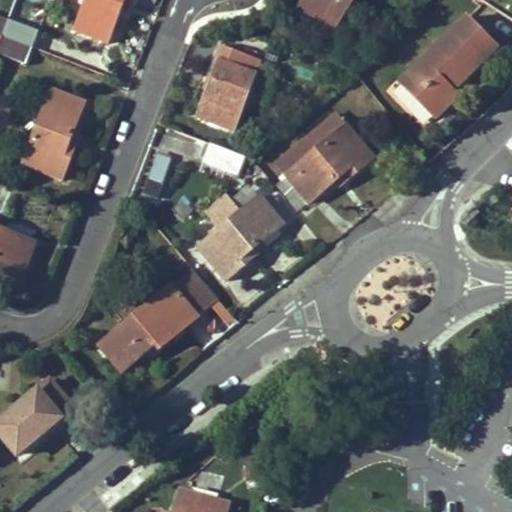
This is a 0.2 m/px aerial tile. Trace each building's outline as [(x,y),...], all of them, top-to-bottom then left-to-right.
[(129,0),(86,0),(74,30),(106,42),(118,12),(121,4),(127,6),(129,0)] [(352,0),(305,0),(295,15),(327,37),(352,0)] [(118,12),(125,15),(127,6),(121,4),(118,12)] [(497,46),(470,17),(400,84),(434,120),(460,96),(453,89),(447,82),(460,70),(465,76),(497,46)] [(33,49),(39,34),(8,21),(2,37),(33,49)] [(0,55),(26,65),(33,49),(2,37),(0,42),(0,55)] [(232,130),(259,60),(219,45),(206,80),(211,81),(197,116),(232,130)] [(447,82),(453,89),(465,76),(460,70),(447,82)] [(73,146),(68,143),(71,134),(83,105),(51,92),(23,164),(60,179),(73,146)] [(276,165),(286,177),(307,204),(340,178),(344,183),(372,160),(336,116),(276,165)] [(77,136),(71,134),(68,143),(73,146),(77,136)] [(203,163),(237,176),(245,157),(210,144),(203,163)] [(146,179),(163,184),(171,156),(154,152),(146,179)] [(297,212),(307,204),(286,177),(276,186),(297,212)] [(219,232),(199,248),(225,281),(262,252),(257,246),(283,225),(261,198),(242,214),(241,213),(235,206),(213,224),(219,232)] [(33,245),(0,231),(0,272),(19,280),(33,245)] [(197,319),(171,287),(100,346),(122,373),(155,346),(159,350),(197,319)] [(207,308),(219,330),(232,324),(221,301),(207,308)] [(73,410),(49,381),(0,421),(0,435),(17,456),(73,410)] [(215,511),(219,502),(180,491),(173,511),(215,511)] [(224,511),(227,505),(219,502),(215,511),(224,511)]
